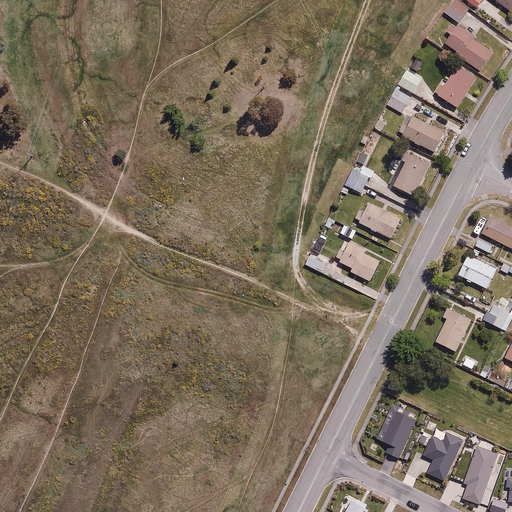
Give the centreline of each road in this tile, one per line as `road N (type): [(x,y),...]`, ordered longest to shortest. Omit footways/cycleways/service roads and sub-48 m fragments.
road 1 (track): [(362,331),(321,310),(292,251),(312,146),(365,0)]
road 2 (residential): [(470,167),(327,454)]
road 3 (residential): [(327,454),(442,511)]
